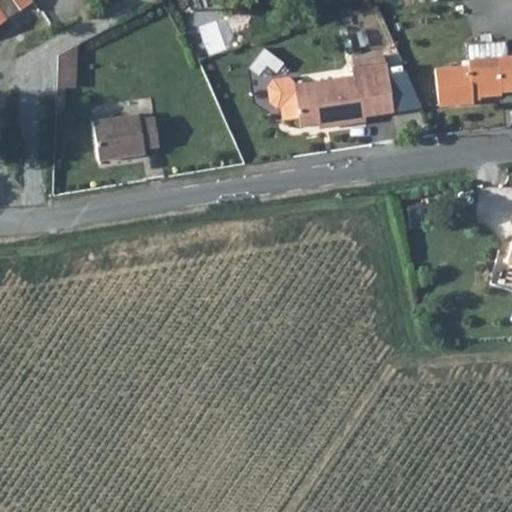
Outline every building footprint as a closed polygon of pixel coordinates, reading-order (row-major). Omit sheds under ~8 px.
[(0,0),(0,23),(9,18),(0,5),(0,0)] [(60,73),(78,73),(80,41),(61,51),(60,73)] [(439,64),(442,100),(475,97),(475,91),(504,88),(503,85),(511,84),(511,51),(471,56),(472,61),(439,64)] [(294,73),(270,76),(273,101),(283,100),(285,115),(300,113),(301,120),(329,116),(329,119),(367,114),(367,109),(393,105),(387,57),(352,62),(353,70),(295,78),(294,73)] [(78,83),(78,73),(60,73),(60,83),(78,83)] [(97,119),(104,157),(150,149),(149,144),(162,142),(157,113),(143,116),(143,110),(97,119)]
